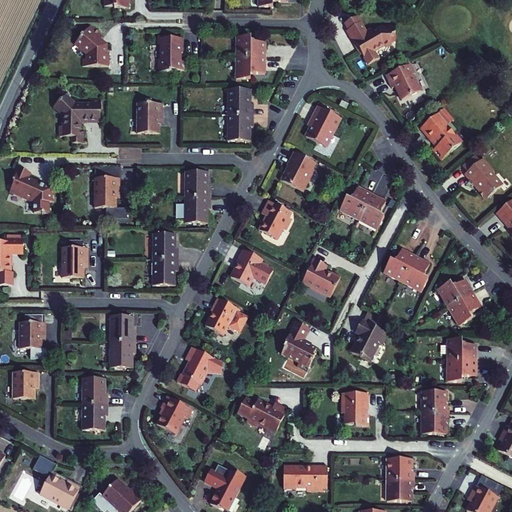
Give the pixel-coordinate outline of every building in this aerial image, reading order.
[(366,18),(350,28),(358,41),(361,39),(376,64),(385,59),(381,53),(390,48),(404,49),(404,42),(409,42),(409,28),(402,27),(402,23),(389,22),(389,27),(378,30),(375,25),(372,27),(366,18)] [(91,52),(91,68),(118,67),(118,55),(115,55),(115,44),(95,27),(80,42),(91,52)] [(178,37),(166,37),(166,46),(168,46),(168,61),(167,61),(167,73),(184,73),(184,71),(192,71),(192,62),(191,62),(191,55),(193,55),(193,40),(178,40),(178,37)] [(245,37),(245,59),(274,59),(274,43),(265,43),(265,37),(245,37)] [(274,59),(245,59),(245,79),(265,79),(265,74),(274,74),(274,59)] [(421,74),(416,64),(391,76),(397,89),(401,87),(407,100),(426,91),(419,75),(421,74)] [(255,93),(231,92),(230,116),(259,117),(259,105),(255,105),(255,93)] [(74,93),(60,107),(69,116),(69,123),(67,123),(67,137),(82,137),(82,141),(93,141),(93,128),(88,128),(88,121),(106,121),(106,98),(96,98),(96,105),(86,105),(74,93)] [(144,104),(144,135),(165,135),(165,123),(169,123),(169,104),(144,104)] [(349,117),(326,105),(319,117),(315,115),(310,124),(317,127),(312,136),(325,143),(322,148),(337,156),(347,138),(344,136),(347,129),(345,128),(349,117)] [(452,111),(426,132),(437,145),(442,141),(447,148),(438,156),(445,164),(467,145),(455,131),(463,124),(452,111)] [(259,117),(230,116),(230,143),(255,143),(255,128),(259,128),(259,117)] [(480,185),(482,183),(488,190),(483,193),(488,199),(493,195),(495,199),(511,186),(500,173),(503,170),(492,156),(488,159),(483,153),(468,165),(473,171),(470,173),(480,185)] [(312,193),(322,174),(321,165),(302,155),(297,165),(298,166),(290,180),(312,193)] [(56,189),(56,184),(33,175),(35,169),(26,166),(19,186),(22,187),(20,192),(41,201),(41,214),(56,214),(56,198),(62,198),(62,189),(56,189)] [(192,171),(192,196),(219,197),(219,186),(216,186),(216,171),(192,171)] [(122,207),(122,201),(122,196),(125,196),(125,177),(99,177),(99,207),(122,207)] [(349,193),(339,212),(358,222),(372,195),(361,188),(356,197),(349,193)] [(372,195),(358,222),(378,233),(388,214),(380,210),(385,201),(372,195)] [(219,197),(192,196),(191,220),(216,221),(216,208),(218,208),(219,197)] [(511,200),(498,213),(509,226),(505,230),(511,237),(511,200)] [(302,216),(279,203),(272,215),(276,217),(269,230),(288,240),(293,230),(297,233),(303,220),(302,216)] [(160,259),(186,259),(187,246),(181,246),(182,232),(161,232),(160,259)] [(0,273),(13,274),(13,253),(29,254),(29,239),(10,239),(10,245),(0,244),(0,273)] [(90,274),(90,263),(90,258),(93,258),(93,248),(68,248),(68,274),(90,274)] [(392,272),(411,282),(426,256),(413,249),(409,258),(402,254),(392,272)] [(274,263),(252,251),(245,264),(247,265),(241,277),(262,287),(264,282),(274,288),(281,274),(271,269),(274,263)] [(338,261),(329,256),(314,285),(337,297),(350,273),(336,265),(338,261)] [(438,263),(426,256),(411,282),(430,293),(440,275),(433,272),(438,263)] [(186,259),(160,259),(160,282),(182,283),(182,268),(186,268),(186,259)] [(457,307),(483,292),(476,279),(467,284),(463,277),(445,287),(457,307)] [(483,292),(457,307),(468,327),(486,317),(482,310),(491,305),(483,292)] [(249,308),(227,297),(221,309),(223,310),(216,323),(233,332),(239,320),(242,322),(249,308)] [(140,317),(116,316),(116,341),(144,341),(144,329),(140,329),(140,317)] [(321,330),(301,320),(291,340),(297,343),(291,356),(323,372),(333,352),(315,343),(321,330)] [(45,337),(50,337),(50,322),(24,321),(23,350),(44,350),(45,340),(45,337)] [(386,370),(394,355),(400,358),(407,343),(378,328),(371,342),(374,344),(366,360),(386,370)] [(454,361),(486,361),(486,346),(475,346),(475,339),(454,339),(454,361)] [(144,341),(116,341),(115,366),(138,367),(138,352),(144,353),(144,341)] [(224,358),(202,347),(195,359),(198,360),(193,370),(213,380),(217,372),(224,358)] [(225,377),(233,363),(224,358),(217,372),(225,377)] [(486,361),(454,361),(453,384),(473,384),(473,376),(485,377),(486,361)] [(206,392),(213,380),(193,370),(187,383),(206,392)] [(45,373),(17,372),(16,399),(40,399),(40,391),(44,392),(45,373)] [(112,379),(91,378),(90,404),(116,404),(116,391),(112,391),(112,379)] [(429,413),(457,414),(457,407),(452,407),(452,393),(429,393),(429,413)] [(377,396),(351,395),(351,400),(348,400),(348,412),(351,412),(351,425),(376,425),(377,396)] [(195,425),(201,411),(176,397),(171,407),(174,409),(165,425),(184,436),(188,428),(195,425)] [(116,415),(116,404),(90,404),(90,430),(111,431),(112,415),(116,415)] [(260,408),(252,422),(262,428),(259,433),(274,441),(279,433),(293,440),(307,415),(294,408),(290,415),(274,406),(270,413),(260,408)] [(457,414),(429,413),(429,434),(451,435),(452,421),(457,421),(457,414)] [(511,422),(506,434),(509,435),(503,447),(511,451),(511,422)] [(0,473),(5,476),(14,457),(5,452),(2,454),(0,453),(0,446),(1,446),(0,445),(0,473)] [(395,481),(423,481),(423,474),(418,474),(418,461),(395,460),(395,481)] [(257,484),(229,469),(221,483),(235,490),(228,502),(243,510),(257,484)] [(332,470),(288,471),(289,496),(333,495),(332,470)] [(57,477),(47,497),(74,511),(87,489),(77,483),(72,485),(57,477)] [(120,511),(139,511),(149,501),(132,486),(129,490),(118,480),(103,497),(120,511)] [(423,481),(395,481),(395,501),(418,502),(418,488),(423,488),(423,481)] [(496,511),(505,494),(484,483),(479,493),(480,497),(474,509),(479,511),(496,511)]
